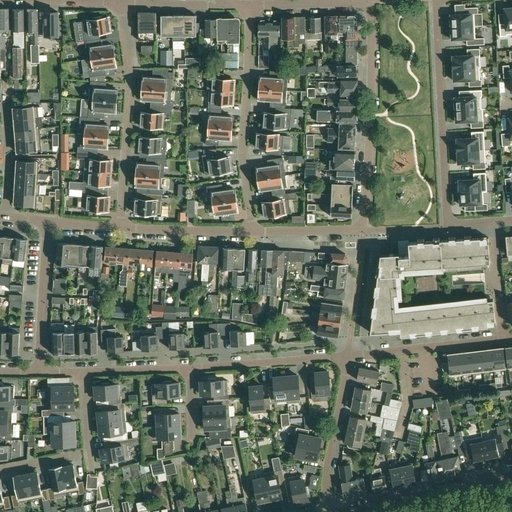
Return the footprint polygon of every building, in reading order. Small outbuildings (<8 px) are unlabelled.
[(451,27),(474,26),(474,14),(478,14),(477,7),(465,8),(465,14),(450,15),(451,20),(449,20),(449,27),(451,27)] [(0,61),(0,70),(5,70),(5,53),(5,36),(10,36),(10,30),(9,30),(8,13),(9,9),(0,8),(0,61)] [(507,35),(511,34),(511,8),(504,9),(505,23),(499,24),(500,36),(507,36),(507,35)] [(24,48),(24,9),(13,9),(13,48),(13,97),(19,97),(19,78),(21,78),(21,48),(24,48)] [(37,10),(27,9),(27,13),(28,35),(31,35),(32,45),(37,45),(37,14),(37,10)] [(45,35),(45,36),(58,36),(58,35),(61,35),(61,22),(61,18),(58,18),(58,12),(44,12),(44,22),(45,35)] [(156,41),(156,13),(138,12),(138,41),(156,41)] [(156,21),(156,33),(161,33),(161,36),(172,36),(173,36),(173,15),(171,15),(163,15),(161,15),(161,21),(156,21)] [(172,36),(172,41),(173,41),(174,41),(175,41),(184,41),(185,41),(185,36),(184,36),(184,15),(179,15),(175,15),(173,15),(173,36),(172,36)] [(196,15),(184,15),(184,36),(185,36),(196,36),(196,15)] [(356,50),(357,50),(357,49),(357,39),(357,18),(354,15),(337,16),(337,32),(346,32),(346,49),(356,49),(356,50)] [(330,16),(325,16),(325,17),(325,18),(326,53),(332,53),(331,40),(337,40),(337,32),(337,16),(330,16)] [(82,22),(85,41),(100,39),(99,33),(111,32),(109,18),(101,19),(101,17),(94,18),(95,20),(82,22)] [(305,40),(305,29),(305,20),(305,17),(282,18),(283,39),(288,39),(288,47),(300,47),(299,43),(305,43),(305,40)] [(309,20),(305,20),(305,29),(305,40),(322,39),(321,18),(315,18),(314,17),(311,17),(310,18),(309,18),(309,20)] [(217,19),(217,20),(217,37),(217,43),(221,43),(221,53),(227,53),(228,19),(217,19)] [(228,19),(227,53),(221,53),(220,53),(219,61),(219,67),(238,67),(238,53),(234,53),(234,42),(239,42),(239,29),(239,22),(236,19),(228,19)] [(200,29),(200,43),(203,43),(203,47),(207,47),(207,41),(209,41),(209,37),(217,37),(217,20),(205,20),(205,29),(200,29)] [(269,37),(269,22),(265,22),(264,20),(261,20),(259,22),(259,37),(264,37),(263,48),(269,48),(269,37)] [(279,37),(279,23),(278,23),(277,21),(274,21),(273,23),(269,22),(269,37),(269,48),(274,49),(274,37),(279,37)] [(474,26),(451,27),(452,40),(466,39),(467,45),(484,44),(484,38),(475,38),(474,26)] [(101,45),(100,39),(85,41),(87,59),(114,56),(112,44),(101,45)] [(39,63),(39,48),(39,45),(37,45),(32,45),(31,45),(31,63),(39,63)] [(358,65),(357,50),(356,50),(356,49),(346,49),(347,66),(322,67),(318,67),(318,72),(330,72),(330,77),(356,76),(356,65),(358,65)] [(453,69),(479,67),(479,68),(480,68),(479,49),(467,49),(467,56),(452,56),(453,61),(452,61),(453,69)] [(161,65),(171,65),(171,51),(161,51),(161,65)] [(116,67),(114,56),(87,59),(87,60),(90,59),(91,71),(89,71),(90,77),(105,75),(104,69),(116,67)] [(269,56),(259,56),(259,68),(269,68),(269,56)] [(511,92),(511,68),(509,69),(509,65),(503,66),(504,78),(510,78),(511,92)] [(481,80),(480,80),(479,68),(479,67),(453,69),(454,81),(468,80),(469,87),(481,86),(481,80)] [(208,73),(207,91),(234,92),(234,81),(223,80),(224,74),(208,73)] [(261,76),(260,88),(287,90),(287,78),(261,76)] [(165,90),(166,78),(144,77),(143,89),(165,90)] [(321,87),(357,87),(357,78),(341,78),(341,83),(319,82),(319,87),(321,87)] [(90,88),(89,99),(116,101),(117,89),(106,88),(106,82),(105,82),(91,81),(90,88)] [(353,97),(357,97),(357,87),(321,87),(321,93),(328,93),(328,92),(341,92),(341,96),(353,97)] [(270,107),(276,108),(291,109),(285,108),(287,90),(260,88),(259,100),(270,101),(270,107)] [(143,89),(142,100),(157,101),(170,102),(171,91),(165,90),(143,89)] [(455,110),(481,109),(481,108),(480,97),(482,97),(481,90),(469,91),(469,97),(455,98),(455,103),(453,103),(453,110),(455,110)] [(209,91),(208,109),(221,110),(222,104),(233,104),(234,92),(207,91),(209,91)] [(116,101),(89,99),(88,117),(103,118),(104,112),(115,113),(116,101)] [(357,111),(357,99),(327,99),(325,99),(325,104),(327,105),(340,105),(340,110),(357,111)] [(38,107),(13,109),(14,120),(39,118),(38,107)] [(290,128),(291,109),(276,108),(275,114),(264,113),(263,127),(290,128)] [(456,123),(471,122),(471,128),(483,127),(482,108),(481,108),(481,109),(455,110),(456,123)] [(210,115),(209,127),(231,129),(232,116),(221,116),(221,110),(208,109),(208,115),(210,115)] [(314,121),(355,122),(357,122),(357,111),(340,110),(314,110),(314,121)] [(162,128),(163,114),(141,113),(140,126),(162,128)] [(108,125),(100,124),(84,123),(85,117),(80,117),(79,123),(81,123),(81,135),(107,137),(108,125)] [(511,143),(511,117),(508,118),(509,133),(501,134),(502,146),(510,146),(510,144),(511,143)] [(39,118),(14,120),(15,131),(39,129),(42,128),(41,118),(39,118)] [(357,127),(355,126),(355,125),(340,124),(340,129),(328,128),(328,129),(322,129),(322,134),(328,135),(355,137),(355,132),(356,130),(357,127)] [(231,129),(209,127),(208,138),(206,138),(205,145),(219,146),(219,139),(230,140),(231,129)] [(16,141),(40,139),(39,129),(15,131),(16,141)] [(457,151),(484,150),(483,131),(471,132),(471,138),(457,139),(457,144),(457,151)] [(283,136),(257,134),(256,147),(267,148),(266,154),(282,155),(283,136)] [(107,137),(81,135),(80,147),(78,147),(77,153),(82,153),(83,147),(107,149),(107,137)] [(356,146),(356,143),(354,142),(354,141),(355,141),(355,137),(328,135),(327,141),(339,142),(339,148),(354,149),(354,148),(356,146)] [(165,159),(165,153),(166,139),(139,137),(138,151),(150,152),(149,158),(162,159),(165,159)] [(40,139),(16,141),(17,153),(41,151),(40,139)] [(484,150),(457,151),(458,164),(473,163),(473,169),(485,169),(485,163),(484,150)] [(354,162),(354,158),(354,152),(355,152),(334,151),(334,160),(330,160),(330,161),(354,162)] [(205,175),(231,171),(229,157),(218,159),(217,153),(216,153),(204,155),(202,155),(205,175)] [(257,167),(258,179),(285,175),(283,158),(267,160),(268,166),(257,167)] [(137,175),(164,177),(164,165),(167,165),(167,159),(165,159),(162,159),(162,165),(137,163),(137,175)] [(84,171),(111,173),(112,161),(85,160),(84,171)] [(16,172),(38,173),(39,162),(17,161),(16,172)] [(354,168),(354,162),(330,161),(330,168),(354,169),(354,168)] [(337,179),(352,180),(354,180),(355,171),(324,170),(324,172),(326,172),(325,175),(337,176),(337,179)] [(81,183),(81,189),(83,189),(86,190),(98,190),(99,184),(109,185),(110,185),(111,173),(84,171),(83,182),(83,183),(81,183)] [(16,183),(40,184),(37,184),(38,173),(16,172),(16,183)] [(483,192),(487,192),(486,173),(473,173),(473,180),(459,180),(459,185),(457,186),(457,192),(459,192),(459,193),(483,192)] [(163,177),(164,177),(137,175),(136,187),(147,188),(147,194),(162,195),(163,189),(160,188),(161,177),(163,177)] [(271,189),(272,195),(285,194),(284,188),(287,187),(285,175),(258,179),(260,191),(271,189)] [(40,184),(16,183),(15,194),(39,195),(40,184)] [(331,194),(352,196),(352,195),(353,195),(353,185),(353,184),(332,183),(331,194)] [(210,192),(211,204),(236,200),(234,189),(223,190),(222,184),(206,186),(207,193),(210,192)] [(98,190),(86,190),(83,189),(81,209),(94,210),(94,212),(100,213),(100,210),(108,211),(109,197),(98,197),(98,190)] [(483,192),(459,193),(460,205),(475,205),(475,211),(487,210),(487,204),(483,204),(483,192)] [(15,194),(14,205),(36,206),(37,195),(39,196),(39,195),(15,194)] [(162,195),(147,194),(146,200),(135,199),(134,213),(142,213),(142,215),(148,216),(148,214),(161,215),(162,195)] [(285,194),(272,195),(273,201),(262,203),(264,216),(272,215),(272,217),(278,217),(278,214),(290,213),(289,200),(288,199),(286,200),(285,194)] [(352,196),(331,194),(331,205),(352,206),(353,196),(352,196)] [(211,204),(214,204),(215,215),(237,212),(236,200),(211,204)] [(352,206),(331,205),(330,216),(337,217),(337,219),(344,220),(344,217),(352,217),(351,217),(352,217),(352,206)] [(16,238),(5,237),(2,258),(13,259),(16,238)] [(25,260),(27,240),(27,239),(16,238),(13,259),(25,260)] [(372,317),(370,333),(389,332),(389,329),(400,328),(400,333),(401,336),(410,335),(410,332),(416,332),(416,334),(417,334),(425,333),(426,333),(425,331),(431,330),(432,333),(441,332),(441,329),(447,328),(447,331),(448,331),(456,330),(457,330),(456,327),(462,326),(463,329),(472,328),(472,325),(478,325),(478,328),(479,328),(488,327),(487,321),(495,321),(493,300),(491,300),(491,295),(486,296),(484,283),(453,285),(452,275),(484,273),(483,269),(488,268),(488,264),(490,263),(488,243),(480,243),(480,238),(471,239),(471,242),(465,242),(464,239),(455,240),(455,243),(449,243),(449,240),(448,240),(440,241),(439,241),(440,244),(433,244),(433,241),(424,242),(424,245),(418,245),(418,242),(417,242),(408,243),(408,245),(401,246),(402,254),(399,254),(399,253),(380,255),(379,265),(382,265),(381,275),(378,275),(378,276),(376,285),(376,286),(379,285),(378,296),(375,296),(374,306),(377,306),(375,316),(372,316),(372,317)] [(70,243),(59,242),(58,242),(57,256),(55,256),(54,266),(68,267),(70,243)] [(70,243),(68,267),(78,268),(79,265),(80,244),(70,243)] [(80,244),(79,265),(89,266),(91,245),(80,244)] [(89,266),(89,269),(101,270),(103,246),(91,245),(89,266)] [(209,247),(199,246),(198,262),(202,262),(201,280),(207,281),(208,276),(209,247)] [(105,253),(104,261),(109,262),(108,265),(116,265),(116,264),(118,248),(105,247),(105,253)] [(219,263),(219,247),(209,247),(208,276),(214,276),(214,263),(219,263)] [(123,264),(123,267),(122,271),(120,273),(119,286),(120,287),(127,287),(128,275),(128,269),(129,263),(130,249),(118,248),(116,264),(123,264)] [(221,269),(232,269),(234,248),(222,248),(221,269)] [(232,269),(232,284),(237,284),(237,287),(244,287),(245,276),(237,276),(237,270),(244,270),(245,249),(244,249),(240,249),(235,248),(234,248),(232,269)] [(142,250),(130,249),(129,263),(133,264),(133,261),(141,262),(142,250)] [(258,252),(258,250),(256,250),(255,250),(253,249),(252,250),(251,250),(248,250),(248,252),(246,278),(246,281),(251,282),(252,278),(252,268),(257,268),(258,252)] [(141,262),(140,270),(151,275),(151,265),(152,266),(153,257),(154,251),(142,250),(141,262)] [(262,252),(261,266),(267,266),(266,278),(266,285),(265,289),(271,289),(271,288),(272,279),(273,250),(262,250),(262,252)] [(271,295),(271,296),(273,296),(276,296),(277,288),(277,274),(283,274),(283,269),(284,253),(284,251),(273,250),(272,279),(271,288),(271,289),(271,295)] [(155,266),(155,276),(160,276),(160,271),(168,272),(169,252),(157,251),(156,253),(155,266)] [(304,252),(289,251),(288,261),(304,261),(304,252)] [(182,253),(169,252),(168,272),(174,273),(173,281),(178,281),(179,273),(180,273),(181,268),(181,266),(182,253)] [(178,281),(178,285),(185,286),(186,274),(191,274),(191,269),(193,256),(193,254),(182,253),(181,266),(181,268),(180,273),(179,273),(178,281)] [(330,259),(330,263),(347,264),(348,257),(345,254),(319,253),(318,258),(330,259)] [(309,267),(309,271),(313,272),(346,276),(348,264),(347,264),(330,263),(327,263),(326,268),(314,266),(309,265),(309,267)] [(308,277),(308,278),(313,279),(325,280),(324,284),(343,287),(345,287),(346,276),(313,272),(309,271),(308,277)] [(286,281),(284,293),(295,294),(296,288),(291,288),(291,282),(286,281)] [(343,299),(344,296),(345,289),(311,285),(310,289),(318,291),(317,295),(343,299)] [(320,313),(341,316),(342,305),(321,302),(320,313)] [(152,304),(151,316),(163,317),(164,306),(164,305),(164,303),(162,303),(162,305),(161,305),(152,304)] [(207,304),(206,315),(217,316),(217,313),(218,307),(218,305),(217,305),(207,304)] [(135,314),(149,315),(149,306),(136,305),(135,314)] [(113,306),(112,316),(124,318),(125,308),(113,306)] [(176,319),(176,316),(176,306),(164,306),(163,317),(163,318),(176,319)] [(189,307),(176,306),(176,316),(189,317),(189,307)] [(195,307),(194,314),(204,315),(204,308),(195,307)] [(242,311),(233,310),(232,318),(241,319),(242,311)] [(318,323),(339,326),(341,316),(320,313),(318,323)] [(279,316),(269,315),(268,325),(278,326),(279,316)] [(224,323),(217,323),(217,331),(202,332),(203,347),(219,346),(218,335),(224,335),(224,323)] [(224,335),(230,335),(231,346),(246,345),(246,332),(237,330),(231,330),(230,323),(224,323),(224,335)] [(318,323),(317,335),(338,338),(339,326),(318,323)] [(86,332),(86,353),(94,353),(97,352),(98,352),(98,351),(97,326),(86,327),(86,332)] [(141,342),(132,342),(133,351),(142,350),(158,350),(157,338),(163,338),(162,326),(156,327),(156,332),(141,333),(141,342)] [(163,338),(169,338),(169,349),(185,348),(184,330),(169,331),(169,326),(162,326),(163,338)] [(8,327),(8,332),(7,353),(19,354),(20,328),(8,327)] [(75,332),(75,353),(76,353),(81,353),(82,353),(85,353),(86,353),(86,332),(86,327),(75,327),(75,332)] [(107,329),(101,330),(101,341),(107,341),(108,352),(124,351),(123,336),(115,337),(115,329),(107,329)] [(53,354),(64,353),(64,332),(64,330),(50,330),(50,339),(52,339),(53,354)] [(75,332),(64,332),(64,353),(75,353),(75,332)] [(491,350),(494,371),(505,370),(503,348),(491,350)] [(481,351),(483,373),(494,371),(491,350),(481,351)] [(483,373),(481,351),(470,352),(472,374),(483,373)] [(459,353),(462,375),(472,374),(470,352),(459,353)] [(462,375),(459,353),(448,355),(451,376),(462,375)] [(380,371),(359,367),(357,380),(365,382),(377,384),(380,371)] [(317,386),(310,386),(312,399),(318,398),(318,395),(328,394),(330,394),(330,393),(329,387),(332,386),(331,378),(328,379),(328,372),(327,372),(321,372),(316,373),(315,373),(315,374),(317,386)] [(286,377),(288,404),(300,403),(297,376),(298,376),(297,375),(297,376),(286,377),(286,376),(286,377)] [(288,404),(286,377),(285,377),(274,378),(274,377),(274,378),(275,391),(269,391),(269,398),(270,404),(276,403),(276,400),(287,399),(287,404),(288,404)] [(214,394),(214,400),(228,399),(227,380),(215,381),(215,379),(207,379),(207,381),(201,382),(200,382),(200,383),(201,393),(201,394),(202,394),(214,394)] [(48,387),(47,387),(48,399),(74,398),(73,387),(70,387),(69,387),(60,387),(59,380),(48,381),(48,387)] [(179,395),(179,384),(179,383),(178,383),(171,383),(171,381),(164,381),(164,384),(152,384),(153,404),(167,403),(166,396),(178,395),(179,395)] [(392,392),(394,385),(394,384),(382,382),(380,389),(387,391),(392,392)] [(0,398),(1,399),(1,405),(14,405),(15,405),(15,399),(13,399),(14,387),(2,386),(2,384),(0,383),(0,398)] [(120,396),(119,384),(117,385),(116,385),(109,385),(109,383),(102,383),(102,386),(95,386),(95,387),(95,388),(95,398),(95,399),(108,398),(109,404),(121,403),(121,396),(120,396)] [(270,404),(269,398),(263,399),(262,388),(262,386),(261,386),(252,387),(250,387),(250,388),(252,414),(271,412),(270,404)] [(355,387),(353,399),(369,402),(371,390),(355,387)] [(434,397),(422,399),(423,407),(432,406),(434,397)] [(48,410),(64,409),(74,409),(74,398),(48,399),(48,410)] [(204,409),(204,417),(226,416),(225,406),(229,405),(229,399),(216,400),(217,406),(204,406),(204,407),(204,409)] [(353,399),(351,409),(359,411),(367,413),(369,402),(353,399)] [(438,412),(439,419),(440,420),(448,418),(450,426),(453,426),(447,399),(436,401),(438,412)] [(99,423),(99,424),(126,421),(124,403),(110,404),(111,411),(98,412),(98,413),(99,423)] [(0,422),(12,423),(12,411),(14,411),(14,405),(1,405),(1,411),(0,410),(0,422)] [(389,405),(386,418),(397,420),(400,408),(389,405)] [(157,415),(157,426),(180,426),(180,425),(179,414),(178,414),(166,414),(166,408),(153,409),(154,415),(157,415)] [(383,429),(394,431),(397,420),(386,418),(371,415),(370,421),(377,423),(375,435),(380,436),(381,437),(383,429)] [(52,433),(75,433),(74,421),(61,422),(61,416),(47,416),(47,423),(52,423),(52,433)] [(230,416),(226,416),(204,417),(205,428),(205,429),(206,429),(218,428),(219,438),(231,437),(230,416)] [(350,416),(347,429),(365,433),(367,420),(350,416)] [(494,438),(482,440),(486,459),(499,456),(498,452),(504,451),(504,449),(510,447),(504,420),(497,421),(498,426),(496,427),(497,432),(493,433),(494,438)] [(127,439),(126,421),(99,424),(100,435),(100,436),(101,435),(113,434),(113,440),(127,439)] [(11,423),(0,422),(0,433),(11,434),(11,423)] [(421,433),(422,426),(409,423),(407,429),(410,430),(421,433)] [(153,439),(162,438),(163,438),(164,455),(173,454),(173,449),(172,438),(173,438),(180,437),(180,438),(180,437),(180,435),(180,426),(157,426),(153,426),(153,439)] [(293,444),(318,449),(320,439),(321,438),(320,438),(308,436),(309,430),(296,428),(293,444)] [(362,446),(365,433),(347,429),(345,443),(362,446)] [(379,441),(382,441),(382,440),(389,442),(390,438),(392,439),(394,431),(383,429),(381,437),(380,436),(379,441)] [(410,430),(408,436),(420,439),(421,433),(410,430)] [(442,433),(451,475),(454,474),(454,475),(455,474),(456,475),(459,475),(459,473),(461,473),(459,466),(457,456),(452,457),(447,431),(442,433)] [(473,458),(473,459),(474,461),(486,459),(482,440),(470,443),(468,438),(462,439),(460,431),(453,433),(458,456),(465,455),(466,455),(466,459),(473,458)] [(75,433),(52,433),(48,434),(48,446),(75,445),(75,433)] [(451,475),(442,433),(436,434),(442,460),(437,461),(440,472),(441,477),(442,477),(443,478),(447,477),(447,476),(448,476),(448,475),(451,475)] [(406,442),(406,443),(419,446),(420,439),(408,436),(406,442)] [(101,449),(100,449),(101,450),(102,459),(102,461),(102,462),(103,461),(109,460),(110,463),(111,469),(118,467),(117,462),(117,459),(129,457),(127,446),(141,444),(141,437),(133,438),(127,439),(112,441),(113,447),(104,449),(101,449)] [(429,480),(430,480),(431,481),(435,480),(435,479),(436,478),(438,478),(439,478),(431,442),(426,443),(430,462),(425,463),(427,470),(422,471),(421,480),(421,481),(429,480)] [(316,460),(318,449),(293,444),(293,445),(297,446),(296,456),(295,456),(296,457),(315,460),(316,461),(316,460)] [(0,458),(12,459),(12,446),(0,445),(0,458)] [(221,446),(224,459),(236,456),(234,445),(221,446)] [(344,447),(343,453),(353,455),(354,449),(349,448),(344,447)] [(195,451),(196,458),(208,456),(207,449),(195,451)] [(150,461),(151,468),(152,471),(153,476),(165,473),(164,468),(163,465),(162,459),(150,461)] [(400,465),(405,486),(416,484),(411,462),(400,465)] [(355,495),(356,495),(353,480),(350,464),(340,466),(339,470),(343,496),(346,498),(347,498),(355,496),(355,495)] [(73,465),(62,467),(61,467),(66,493),(78,490),(79,495),(85,493),(84,491),(82,481),(77,483),(73,465)] [(405,486),(400,465),(389,467),(394,489),(405,486)] [(53,487),(47,488),(49,500),(56,499),(55,495),(66,493),(61,467),(62,467),(62,466),(50,469),(53,487)] [(380,468),(372,470),(372,472),(370,478),(371,482),(364,483),(366,494),(368,493),(373,492),(373,493),(373,492),(374,493),(377,492),(386,490),(387,490),(384,476),(381,476),(380,475),(381,474),(380,468)] [(264,473),(270,500),(281,497),(282,497),(281,496),(279,485),(285,483),(282,469),(264,473)] [(37,472),(25,474),(31,500),(41,497),(42,502),(49,500),(47,488),(41,490),(37,472)] [(370,478),(372,472),(363,474),(363,478),(353,480),(356,495),(357,495),(357,496),(366,494),(364,483),(371,482),(370,478)] [(270,500),(264,473),(265,478),(255,480),(254,480),(253,477),(247,478),(250,490),(256,489),(258,501),(258,502),(263,501),(268,500),(270,500)] [(17,494),(11,495),(13,507),(20,506),(19,502),(31,500),(25,474),(14,476),(17,494)] [(87,474),(86,488),(97,489),(98,477),(90,476),(90,474),(87,474)] [(284,478),(287,492),(293,491),(295,503),(295,504),(298,503),(307,501),(308,501),(308,500),(307,500),(306,494),(309,494),(307,486),(305,487),(302,475),(284,478)] [(0,505),(4,505),(5,509),(11,508),(9,496),(2,497),(0,485),(0,505)] [(230,488),(230,491),(232,497),(234,511),(247,511),(244,497),(237,498),(235,486),(230,488)] [(228,508),(221,509),(221,511),(234,511),(232,497),(226,499),(228,508)] [(49,500),(42,502),(44,511),(51,511),(51,507),(49,500)] [(130,511),(128,501),(122,502),(123,511),(130,511)] [(210,501),(204,502),(206,511),(218,511),(218,509),(212,511),(210,501)]
